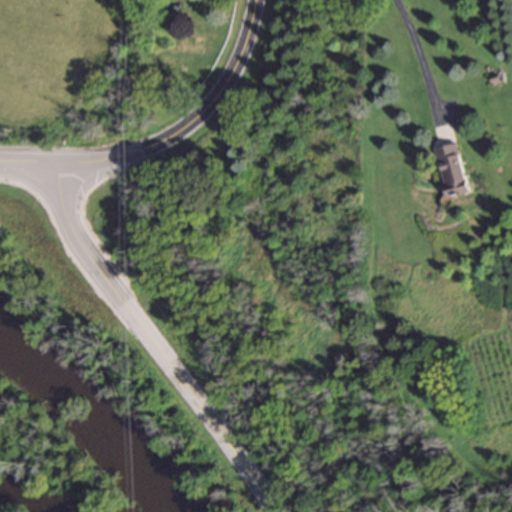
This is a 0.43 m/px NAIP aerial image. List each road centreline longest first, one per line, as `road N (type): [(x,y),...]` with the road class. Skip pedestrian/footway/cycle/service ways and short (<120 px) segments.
road 1 (secondary): [(282,511),(157,320),(90,236),(72,200),(67,155)]
road 2 (secondary): [(254,0),(238,61),(186,130),(147,149),(67,155)]
